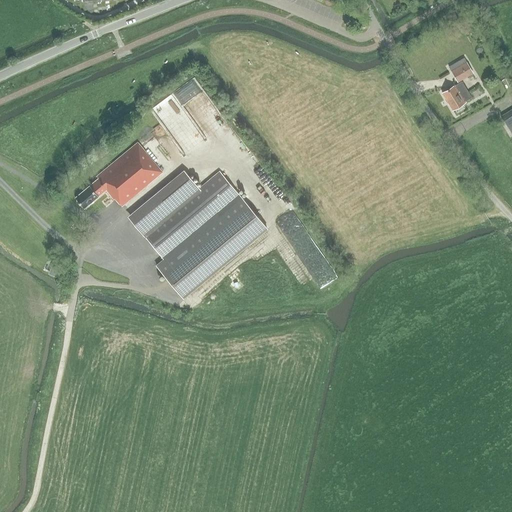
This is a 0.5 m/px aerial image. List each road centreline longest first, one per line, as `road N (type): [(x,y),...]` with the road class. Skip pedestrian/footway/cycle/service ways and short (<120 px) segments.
road 1 (track): [(80,250),(26,511)]
road 2 (unclassified): [(511,219),(424,106),(362,0)]
road 3 (tertiary): [(0,76),(181,0)]
